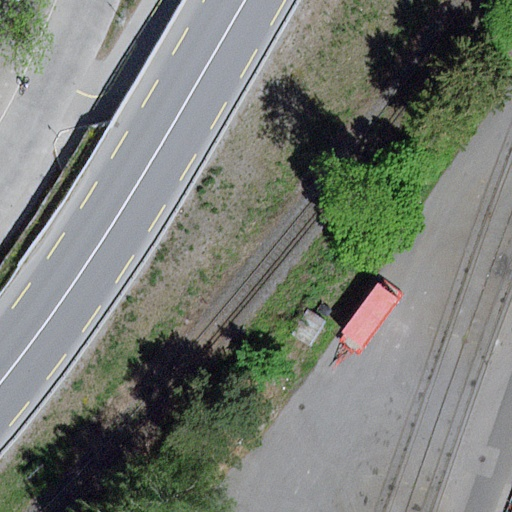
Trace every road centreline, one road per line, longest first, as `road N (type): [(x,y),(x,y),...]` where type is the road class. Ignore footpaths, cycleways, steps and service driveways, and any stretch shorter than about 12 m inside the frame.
road 1 (tertiary): [(0,399),(100,267),(179,134),(239,0)]
road 2 (unclassified): [(0,183),(84,0)]
